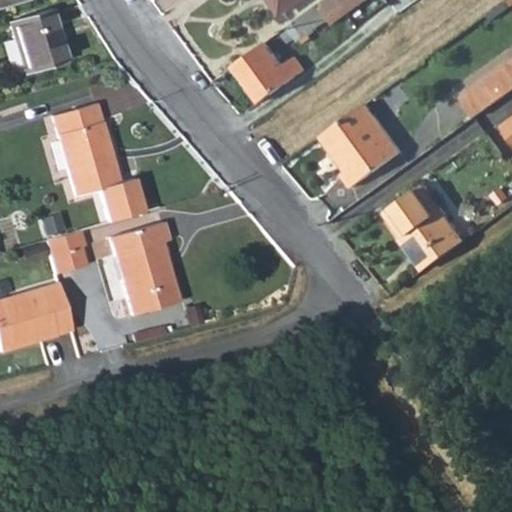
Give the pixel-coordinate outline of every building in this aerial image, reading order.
[(273,0),(281,10),(295,0),(273,0)] [(333,25),(367,0),(321,0),(287,25),(292,31),(297,27),(304,35),(328,18),(333,25)] [(62,61),(47,9),(3,23),(18,73),(62,61)] [(282,65),(265,41),(233,65),(260,100),(304,69),(295,56),(282,65)] [(511,57),(455,98),(470,119),(511,87),(511,57)] [(398,152),(363,104),(320,136),(344,169),(338,173),(348,188),(398,152)] [(117,183),(93,105),(50,118),(75,197),(98,189),(109,225),(139,216),(143,215),(132,179),(117,183)] [(511,115),(496,127),(511,149),(511,115)] [(381,213),(421,270),(461,242),(420,185),(381,213)] [(42,220),(49,241),(69,236),(63,214),(42,220)] [(163,224),(148,228),(166,252),(164,244),(169,242),(163,224)] [(181,304),(166,252),(148,228),(108,239),(130,318),(181,304)] [(82,248),(77,233),(73,235),(78,250),(82,248)] [(78,250),(73,235),(69,236),(49,241),(43,243),(53,276),(69,271),(64,255),(78,250)] [(44,257),(41,246),(20,252),(23,264),(44,257)] [(83,267),(78,250),(64,255),(69,271),(83,267)] [(69,330),(55,283),(0,299),(0,352),(54,336),(53,335),(69,330)]
